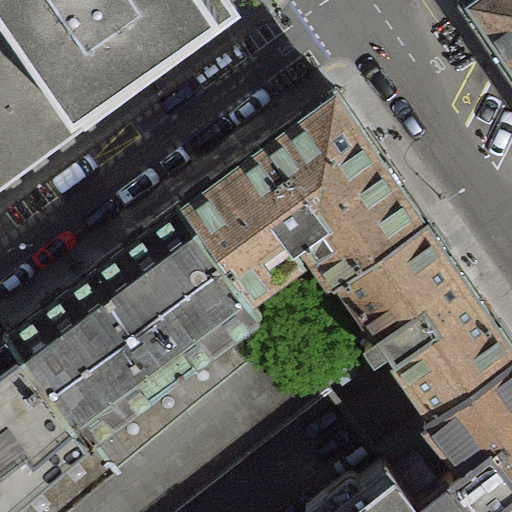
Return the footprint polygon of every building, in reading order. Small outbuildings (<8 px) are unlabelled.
[(0,0),(78,110),(218,11),(210,0),(0,0)] [(0,0),(0,184),(87,121),(78,110),(0,0)] [(210,0),(218,11),(78,110),(87,121),(240,11),(231,0),(210,0)] [(511,0),(468,0),(511,60),(511,0)] [(336,276),(343,271),(424,214),(337,89),(186,198),(252,290),(304,251),(298,241),(307,235),(336,276)] [(186,198),(11,327),(89,436),(263,305),(252,290),(186,198)] [(437,405),(511,352),(511,340),(424,214),(343,271),(380,324),(390,339),(437,405)] [(284,332),(263,305),(89,436),(117,469),(284,332)] [(379,347),(390,339),(380,324),(368,333),(379,347)] [(0,511),(89,436),(11,327),(0,335),(0,511)] [(172,511),(331,389),(284,332),(117,469),(69,511),(172,511)] [(441,474),(419,494),(433,511),(511,511),(511,352),(437,405),(428,412),(463,457),(441,474)] [(379,444),(386,455),(392,462),(418,444),(441,474),(463,457),(428,412),(379,444)] [(0,511),(69,511),(117,469),(89,436),(0,511)] [(386,455),(313,511),(433,511),(419,494),(392,462),(386,455)]
